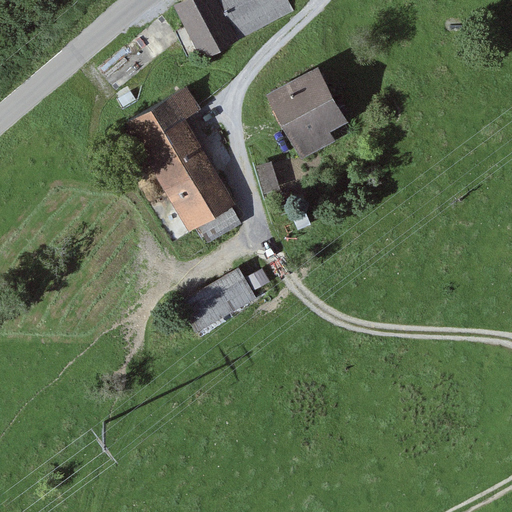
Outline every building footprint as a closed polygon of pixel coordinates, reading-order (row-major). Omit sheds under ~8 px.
[(286,0),(175,0),(174,1),(200,53),(291,8),(286,0)] [(321,67),(270,95),(304,158),(339,139),(331,125),(347,116),(321,67)] [(193,90),(135,120),(191,229),(240,204),(196,119),(206,114),(193,90)] [(263,191),(306,188),(304,157),(261,160),(263,191)] [(242,266),(182,298),(200,331),(260,299),(242,266)]
